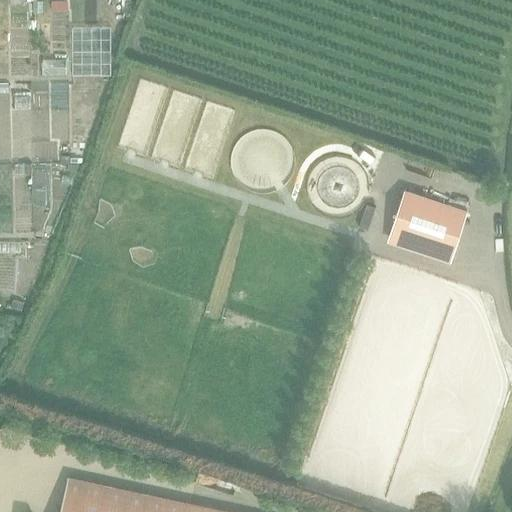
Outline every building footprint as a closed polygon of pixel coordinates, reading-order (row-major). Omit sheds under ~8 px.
[(61,74),(60,62),(36,62),(36,74),(61,74)] [(8,84),(0,84),(0,92),(8,92),(8,84)] [(70,154),(69,163),(78,163),(78,154),(70,154)] [(68,164),(67,171),(75,172),(76,165),(68,164)] [(452,257),(467,211),(404,191),(389,236),(452,257)] [(14,300),(12,307),(23,310),(25,302),(14,300)] [(60,511),(153,511),(65,493),(60,511)]
